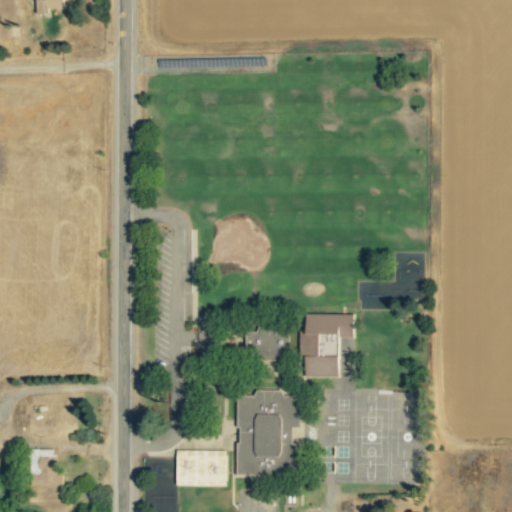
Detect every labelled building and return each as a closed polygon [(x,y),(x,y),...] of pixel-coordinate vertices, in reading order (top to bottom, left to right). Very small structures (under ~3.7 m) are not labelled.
[(62,0),(35,0),(36,14),(48,14),(48,8),(63,8),(62,0)] [(299,333),(299,357),(339,356),(338,337),(353,337),(353,314),(305,315),(306,333),(299,333)] [(255,333),(255,337),(247,338),(247,345),(255,344),(256,360),(281,359),(281,350),(288,350),(288,332),(255,333)] [(237,472),(293,471),(292,427),(298,427),(297,396),(283,396),(283,390),(254,391),(254,396),(235,396),(237,472)] [(55,449),(33,449),(33,468),(30,468),(30,485),(62,485),(62,473),(55,473),(55,449)] [(225,450),(176,450),(176,484),(225,485),(225,450)]
